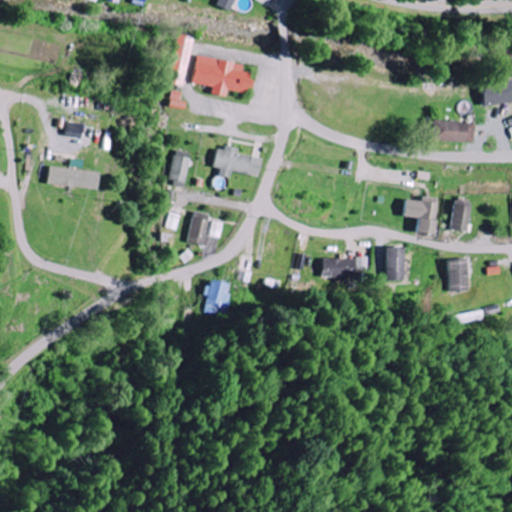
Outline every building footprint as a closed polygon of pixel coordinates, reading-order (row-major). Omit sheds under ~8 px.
[(217,0),(215,6),(229,11),(232,0),(217,0)] [(191,36),(175,35),(170,84),(186,86),(191,36)] [(192,83),(213,86),(211,94),(228,96),(229,89),(251,92),(254,73),(242,71),(243,64),(196,56),(192,83)] [(484,105),(511,102),(511,80),(482,84),(484,105)] [(477,122),(433,120),(432,141),(476,143),(477,122)] [(82,123),(66,122),(65,137),(81,137),(82,123)] [(260,177),(264,158),(239,154),(239,150),(218,146),(214,167),(221,169),(220,176),(232,179),(233,172),(260,177)] [(185,183),(191,153),(175,150),(169,179),(185,183)] [(47,183),(97,191),(100,173),(50,166),(47,183)] [(442,198),(425,196),(424,201),(409,199),(407,216),(422,218),(420,233),(438,235),(442,198)] [(473,202),(456,201),(455,231),(472,231),(473,202)] [(189,242),(205,246),(212,215),(196,211),(189,242)] [(224,238),(226,223),(214,222),(212,237),(224,238)] [(392,282),(409,281),(408,248),(391,248),(392,282)] [(363,257),(364,270),(376,269),(375,257),(363,257)] [(362,259),(328,258),(327,277),(362,278),(362,259)] [(454,291),(471,290),(470,259),(452,260),(454,291)] [(232,315),(238,284),(212,280),(209,295),(212,296),(209,311),(232,315)]
